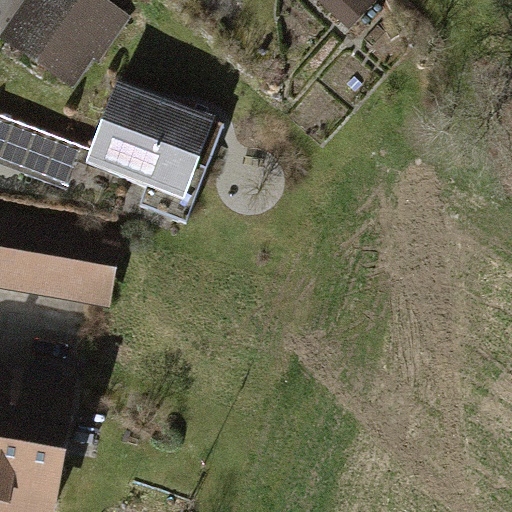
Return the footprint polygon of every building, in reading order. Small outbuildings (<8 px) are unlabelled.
[(106,0),(21,0),(0,30),(0,40),(74,93),(129,16),(106,0)] [(376,0),(313,0),(345,32),(376,0)] [(91,151),(86,165),(172,195),(202,111),(115,81),(91,151)] [(0,163),(75,192),(91,151),(0,115),(0,163)] [(0,213),(0,293),(104,316),(121,241),(0,213)] [(0,511),(59,511),(79,388),(0,375),(0,511)]
